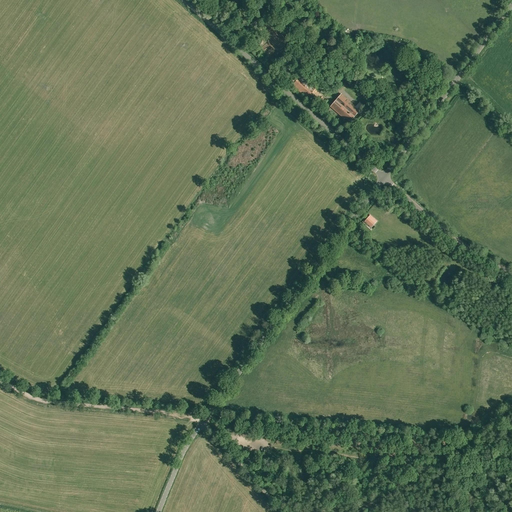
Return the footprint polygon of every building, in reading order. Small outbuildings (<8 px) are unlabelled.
[(243,24),(248,31),(260,24),(255,16),(243,24)] [(350,85),(356,78),(351,74),(345,81),(350,85)] [(296,81),(295,81),(292,78),(288,82),(308,100),(312,96),(296,81)] [(341,94),(330,106),(337,113),(344,119),(345,118),(350,122),(359,111),(354,107),(355,106),(348,100),(341,94)] [(382,101),(377,97),(371,103),(376,107),(382,101)] [(364,222),(371,228),(377,221),(370,215),(364,222)]
